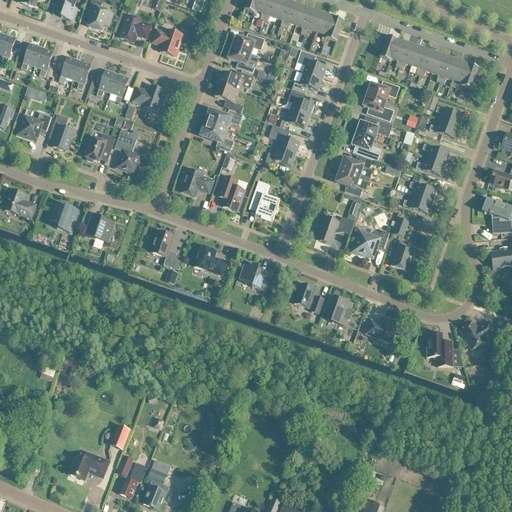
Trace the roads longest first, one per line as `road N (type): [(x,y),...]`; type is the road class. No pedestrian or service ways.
road 1 (residential): [(510,65),(462,214),(477,284),(465,309),(438,322),(282,260)]
road 2 (residential): [(282,260),(364,15)]
road 3 (residential): [(203,88),(0,15)]
road 4 (residential): [(159,215),(27,182),(0,167)]
road 5 (residential): [(510,65),(364,15)]
road 6 (residential): [(203,88),(159,215)]
road 7 (residential): [(282,260),(159,215)]
